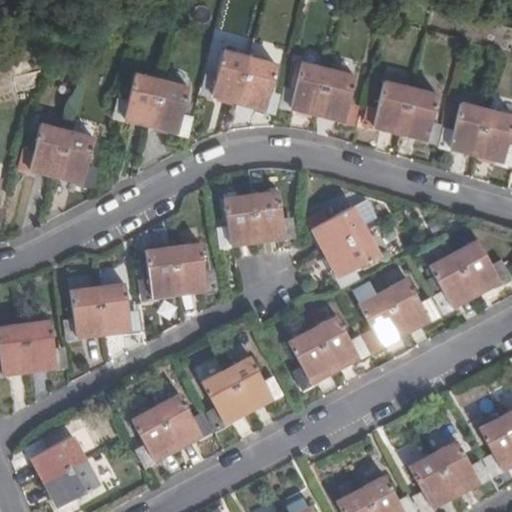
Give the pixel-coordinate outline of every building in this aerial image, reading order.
[(265,92),(273,64),(223,51),(216,79),(210,78),(207,91),(268,108),(271,94),(265,92)] [(345,104),(352,77),(302,64),(295,92),(289,90),(286,105),(348,120),(351,106),(345,104)] [(178,114),(185,86),(136,74),(129,103),(123,101),(120,116),(181,131),(185,116),(178,114)] [(428,123),(435,94),(385,82),(378,111),(372,110),(369,123),(430,139),(433,125),(428,123)] [(511,147),(504,146),(511,117),(461,104),(454,133),(448,132),(445,145),(508,161),(511,147)] [(83,166),(90,138),(41,126),(34,154),(27,153),(23,168),(86,183),(89,168),(83,166)] [(279,221),(275,191),(225,197),(229,229),(222,230),(224,244),(289,235),(287,220),(279,221)] [(367,200),(352,208),(361,225),(377,217),(367,200)] [(361,225),(352,208),(326,221),(322,216),(310,222),(339,279),(352,273),(348,267),(375,252),(361,225)] [(503,278),(496,263),(489,267),(475,240),(430,264),(444,291),(438,295),(445,309),(503,278)] [(200,273),(196,242),(147,249),(152,281),(143,282),(145,295),(209,287),(208,273),(200,273)] [(417,306),(403,279),(360,302),(374,329),(368,332),(375,347),(431,317),(423,302),(417,306)] [(124,313),(121,284),(72,290),(76,320),(68,321),(70,336),(133,327),(131,312),(124,313)] [(348,343),(334,316),(290,340),(304,366),(299,370),(306,383),(362,354),(354,339),(348,343)] [(51,354),(46,321),(0,327),(0,350),(1,362),(0,361),(0,373),(60,365),(58,353),(51,354)] [(261,384),(247,357),(203,381),(217,407),(211,411),(219,424),(275,393),(268,380),(261,384)] [(191,421),(177,394),(132,418),(146,444),(140,448),(147,462),(204,431),(197,418),(191,421)] [(511,410),(481,427),(494,451),(487,455),(495,470),(511,461),(511,410)] [(96,481),(73,437),(47,450),(43,444),(29,451),(61,509),(74,502),(71,495),(96,481)] [(467,465),(454,441),(409,465),(421,489),(416,492),(424,507),(481,477),(473,462),(467,465)] [(396,503),(382,477),(338,500),(344,511),(408,511),(402,500),(396,503)]
